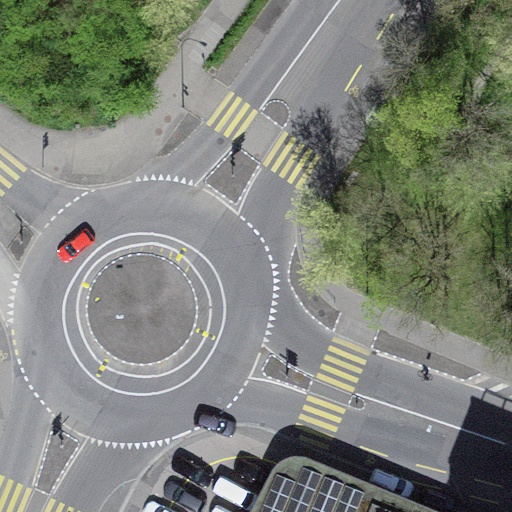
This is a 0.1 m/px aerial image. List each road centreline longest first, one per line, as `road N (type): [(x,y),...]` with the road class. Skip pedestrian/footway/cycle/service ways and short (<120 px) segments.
road 1 (secondary): [(511,459),(242,356)]
road 2 (secondary): [(353,0),(200,221)]
road 3 (secondary): [(87,400),(157,417),(192,407),(221,386),(242,356)]
road 4 (secondary): [(200,221),(167,208),(98,217),(69,238),(49,268)]
road 5 (secondary): [(242,356),(251,326),(242,266),(200,221)]
road 6 (secondary): [(49,268),(41,296),(48,353),(87,400)]
road 7 (secondary): [(34,511),(87,400)]
